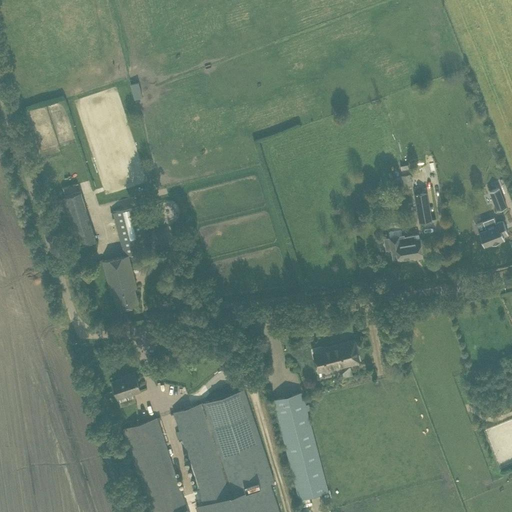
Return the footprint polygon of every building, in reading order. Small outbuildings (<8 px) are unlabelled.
[(130,83),(134,98),(143,96),(138,80),(130,83)] [(499,187),(489,190),(497,210),(506,206),(499,187)] [(57,199),(72,247),(96,240),(81,192),(57,199)] [(420,222),(431,220),(427,192),(415,194),(420,222)] [(113,211),(124,255),(129,255),(151,249),(139,204),(113,211)] [(205,228),(226,228),(226,206),(205,206),(205,228)] [(488,229),(482,232),(487,246),(495,243),(503,240),(507,238),(506,235),(511,233),(506,220),(499,223),(496,217),(485,221),(488,229)] [(226,252),(227,231),(214,231),(213,252),(226,252)] [(384,238),(386,249),(391,248),(393,258),(398,258),(398,259),(414,257),(414,259),(423,257),(420,239),(419,239),(418,234),(407,236),(407,238),(405,239),(404,235),(384,238)] [(129,255),(124,255),(103,261),(111,294),(114,293),(118,308),(138,304),(134,288),(137,287),(129,255)] [(313,353),(316,363),(318,373),(359,362),(354,341),(330,347),(331,348),(313,353)] [(128,374),(128,376),(113,381),(118,397),(140,390),(134,372),(128,374)] [(196,505),(198,511),(279,511),(270,481),(274,480),(244,389),(174,412),(199,487),(201,495),(204,503),(196,505)] [(273,399),(299,498),(328,491),(302,391),(273,399)] [(112,419),(114,426),(122,423),(120,417),(112,419)] [(187,511),(157,417),(123,428),(150,511),(187,511)] [(199,487),(193,489),(196,497),(201,495),(199,487)]
